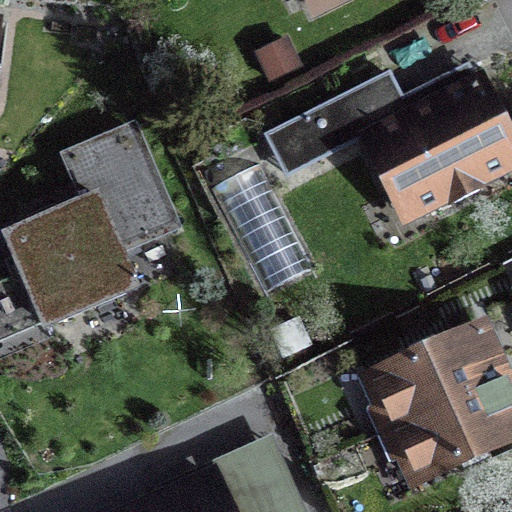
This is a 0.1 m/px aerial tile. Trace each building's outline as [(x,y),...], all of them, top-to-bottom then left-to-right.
[(299,0),(311,23),(357,0),(279,0),(281,2),(285,0),(299,0)] [(255,55),(269,86),(305,70),(291,39),(255,55)] [(401,232),(511,174),(511,127),(484,72),(477,76),(471,64),(404,98),(391,72),(264,138),(287,182),(356,147),(401,232)] [(139,294),(123,258),(184,232),(137,122),(59,156),(80,203),(0,237),(0,239),(9,261),(5,263),(12,280),(0,285),(0,345),(40,329),(43,337),(61,329),(69,348),(136,319),(127,299),(139,294)] [(390,433),(502,382),(480,331),(435,351),(431,342),(406,353),(410,362),(366,381),(390,433)] [(485,462),(481,453),(511,438),(511,403),(502,382),(390,433),(413,484),(456,464),(460,473),(485,462)] [(218,511),(208,489),(158,511),(218,511)]
